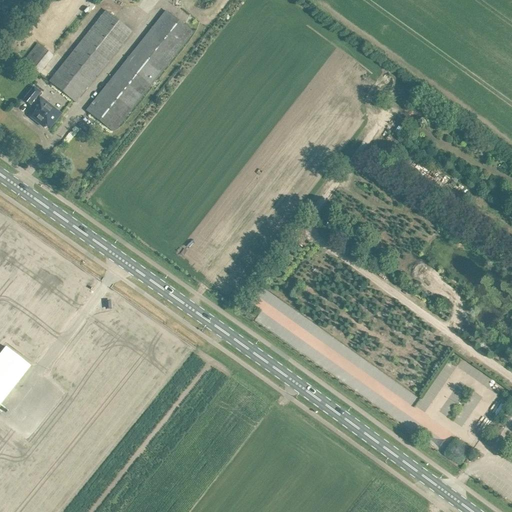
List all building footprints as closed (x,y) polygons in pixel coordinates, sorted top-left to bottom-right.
[(106,11),(49,81),(75,102),(132,31),(106,11)] [(86,111),(92,116),(100,122),(112,131),(192,32),(166,11),(86,111)] [(24,60),(40,73),(54,56),(38,43),(24,60)] [(50,128),(61,114),(39,97),(42,94),(34,87),(24,100),(37,110),(32,116),(36,119),(35,121),(43,127),(45,124),(50,128)] [(0,404),(30,366),(6,347),(0,353),(0,404)]
